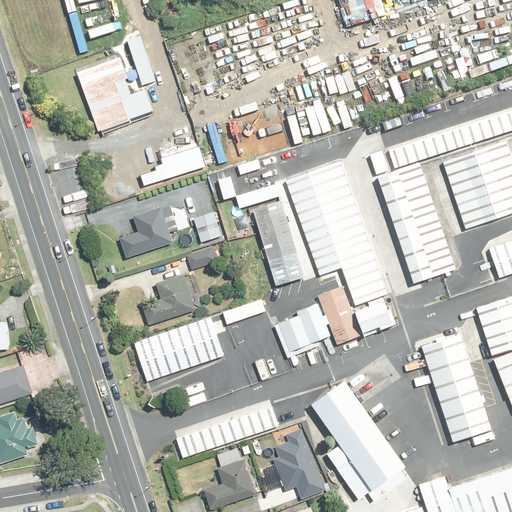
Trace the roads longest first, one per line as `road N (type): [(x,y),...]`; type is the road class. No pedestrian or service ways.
road 1 (secondary): [(125,475),(0,94)]
road 2 (residential): [(125,475),(0,497)]
